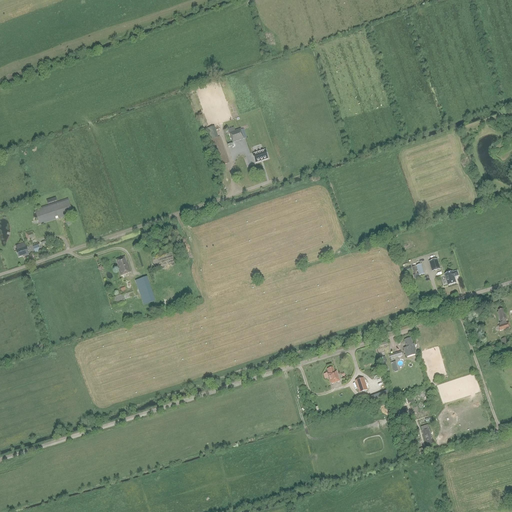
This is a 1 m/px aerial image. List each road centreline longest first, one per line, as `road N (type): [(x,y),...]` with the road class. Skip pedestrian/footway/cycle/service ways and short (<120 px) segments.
road 1 (track): [(0,459),(417,325),(427,309),(511,282)]
road 2 (track): [(0,274),(269,182)]
road 3 (track): [(500,427),(459,316),(417,325)]
